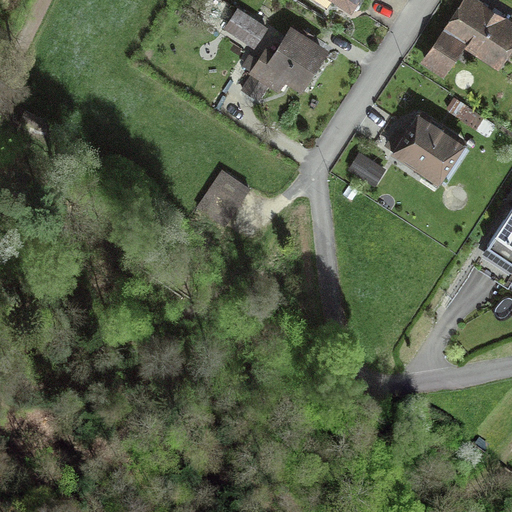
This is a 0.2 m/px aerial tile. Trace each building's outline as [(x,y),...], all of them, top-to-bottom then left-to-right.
[(322,0),(342,14),(351,0),(322,0)] [(511,36),(511,27),(469,0),(458,0),(416,64),(438,78),(457,49),(489,70),(511,36)] [(237,7),(226,23),(251,42),(263,25),(237,7)] [(268,53),(263,50),(239,85),(258,98),(277,69),(298,83),(323,45),(288,22),(268,53)] [(452,148),(457,141),(416,114),(388,155),(436,187),(459,153),(452,148)] [(377,195),(388,180),(358,157),(346,173),(377,195)] [(245,191),(219,174),(194,211),(221,229),(245,191)] [(499,291),(511,270),(511,202),(467,269),(499,291)]
